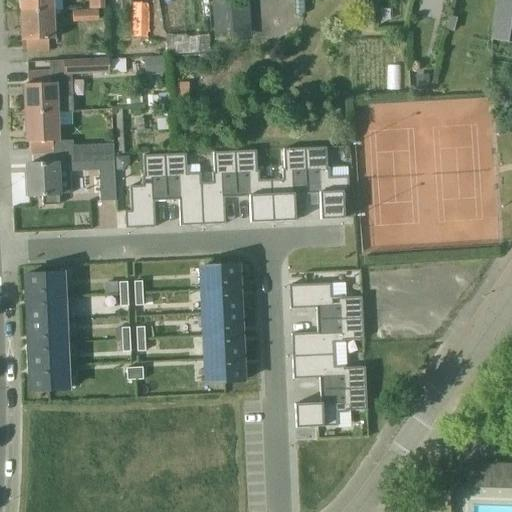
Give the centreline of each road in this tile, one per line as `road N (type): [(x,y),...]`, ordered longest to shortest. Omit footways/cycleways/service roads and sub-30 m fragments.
road 1 (residential): [(351,511),(511,276)]
road 2 (residential): [(282,511),(268,240)]
road 3 (residential): [(0,245),(268,240)]
